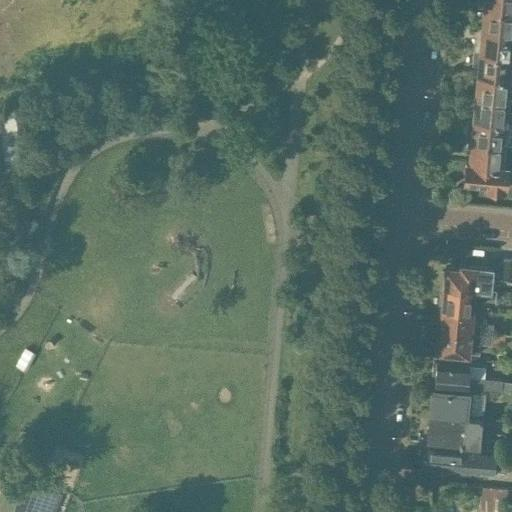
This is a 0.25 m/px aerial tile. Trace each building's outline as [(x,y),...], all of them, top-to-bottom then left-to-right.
[(511,0),(486,0),(485,7),(511,9),(511,0)] [(511,31),(511,9),(485,7),(483,29),(511,31)] [(511,31),(483,29),(481,51),(511,53),(511,31)] [(511,53),(481,51),(479,73),(511,76),(511,53)] [(511,76),(479,73),(476,96),(510,99),(511,88),(511,87),(511,76)] [(511,109),(509,109),(510,99),(476,96),(474,119),(508,122),(508,120),(511,120),(511,109)] [(506,142),(508,122),(474,119),(472,139),(506,142)] [(467,160),(467,162),(504,165),(504,164),(511,165),(511,143),(506,142),(472,139),(470,160),(467,160)] [(504,165),(467,162),(465,179),(478,180),(477,184),(485,185),(506,187),(508,175),(511,175),(511,171),(511,165),(504,164),(504,165)] [(511,256),(505,255),(504,267),(503,279),(511,279),(511,256)] [(445,280),(444,285),(479,288),(480,287),(491,288),(494,266),(460,263),(459,266),(447,265),(446,269),(443,269),(442,279),(445,280)] [(444,285),(443,294),(441,294),(440,307),(474,310),(475,297),(496,299),(497,288),(491,288),(480,287),(479,288),(444,285)] [(474,310),(440,307),(439,316),(441,317),(440,328),(493,333),(494,321),(473,319),(474,310)] [(440,328),(439,338),(437,338),(436,347),(438,347),(438,350),(479,354),(480,342),(492,343),(493,333),(440,328)] [(437,360),(437,362),(433,364),(432,370),(436,374),(435,383),(511,391),(511,379),(484,377),(485,365),(437,360)] [(432,400),(433,401),(432,411),(482,417),(485,393),(434,388),(434,391),(433,392),(432,393),(431,394),(430,396),(431,397),(431,399),(432,400)] [(432,411),(431,423),(428,425),(428,429),(430,432),(430,435),(480,440),(482,417),(432,411)] [(429,440),(428,450),(427,450),(424,454),(424,458),(426,462),(427,462),(427,465),(495,472),(495,469),(507,471),(510,448),(429,440)] [(11,474),(0,504),(21,511),(25,511),(36,483),(11,474)] [(482,484),(483,507),(498,507),(497,484),(482,484)]
